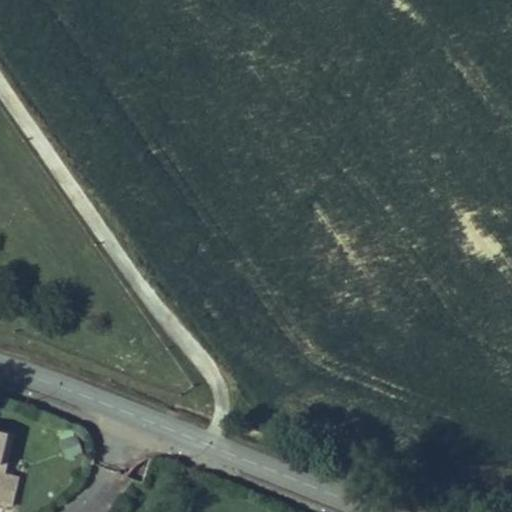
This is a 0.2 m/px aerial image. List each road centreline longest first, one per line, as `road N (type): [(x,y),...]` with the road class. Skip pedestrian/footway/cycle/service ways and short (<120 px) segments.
road 1 (tertiary): [(131,409),(387,511)]
road 2 (tertiary): [(0,362),(131,409)]
road 3 (residential): [(49,511),(109,456),(131,409)]
